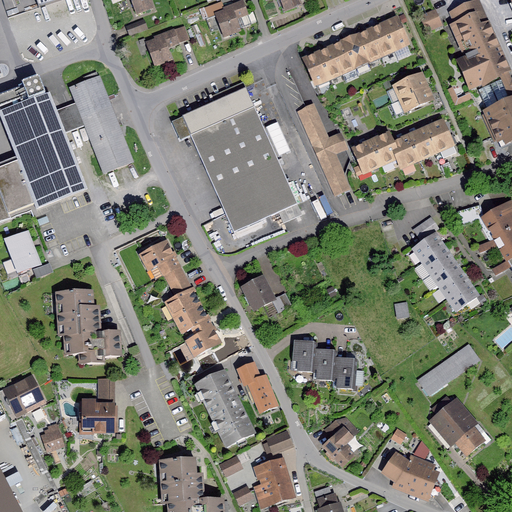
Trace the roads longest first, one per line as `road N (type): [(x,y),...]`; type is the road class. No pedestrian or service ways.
road 1 (residential): [(423,511),(310,456),(214,268)]
road 2 (residential): [(214,268),(321,221),(511,169)]
road 3 (residential): [(183,209),(110,241),(101,258),(177,430)]
road 4 (residential): [(133,103),(367,0)]
